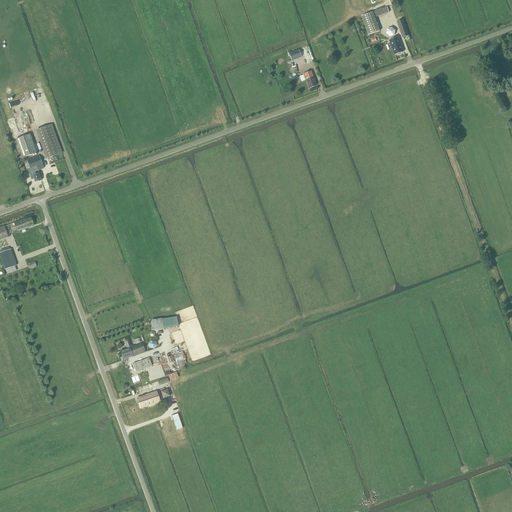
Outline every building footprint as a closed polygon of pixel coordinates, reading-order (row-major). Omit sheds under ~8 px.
[(380,32),(375,18),(389,13),(387,8),(361,17),(368,36),(380,32)] [(397,22),(403,38),(409,36),(403,20),(397,22)] [(387,30),(387,34),(390,37),(394,36),(395,31),(392,28),(387,30)] [(404,52),(398,38),(389,41),(395,55),(404,52)] [(317,86),(311,72),(303,75),(308,89),(317,86)] [(48,159),(62,154),(52,126),(38,131),(48,159)] [(23,158),(37,153),(30,135),(16,140),(23,158)] [(42,180),(38,170),(37,170),(36,168),(34,169),(34,168),(42,165),(39,155),(26,160),(30,169),(28,170),(31,180),(34,179),(35,182),(37,182),(39,182),(39,181),(42,180)] [(26,219),(14,223),(17,232),(28,228),(34,225),(31,217),(26,219)] [(11,250),(0,253),(0,257),(4,269),(16,265),(11,250)] [(178,325),(176,316),(151,320),(153,330),(178,325)] [(128,339),(124,340),(127,348),(120,351),(123,360),(145,352),(142,343),(131,347),(128,339)] [(164,352),(133,363),(136,371),(152,366),(152,368),(168,362),(164,352)] [(156,392),(137,398),(137,400),(138,402),(140,408),(155,403),(156,406),(161,404),(160,401),(159,401),(156,392)]
